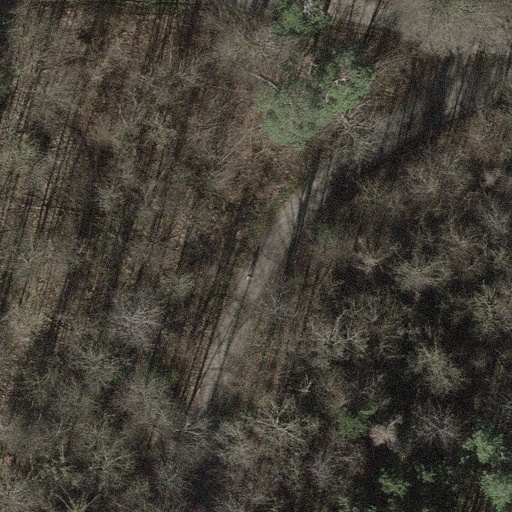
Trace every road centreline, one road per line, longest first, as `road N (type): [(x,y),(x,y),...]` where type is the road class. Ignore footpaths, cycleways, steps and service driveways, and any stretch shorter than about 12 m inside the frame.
road 1 (track): [(224,511),(218,344),(260,256),(345,167),(511,67)]
road 2 (track): [(511,48),(232,0)]
